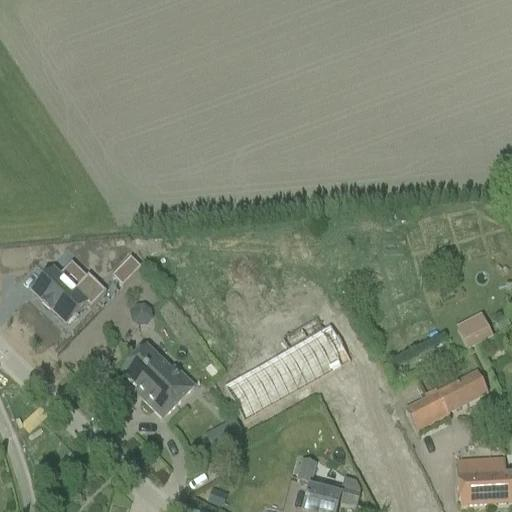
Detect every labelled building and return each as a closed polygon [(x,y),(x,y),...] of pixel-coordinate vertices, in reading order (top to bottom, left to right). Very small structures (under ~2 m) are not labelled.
[(307,253),(306,277),(346,279),(347,255),(307,253)] [(210,258),(178,291),(199,311),(231,278),(210,258)] [(130,283),(140,272),(130,262),(120,273),(130,283)] [(55,275),(32,298),(66,332),(67,330),(69,332),(78,323),(76,322),(87,311),(91,315),(107,300),(90,282),(75,296),(55,275)] [(306,277),(305,295),(345,297),(346,279),(306,277)] [(231,278),(199,311),(209,321),(216,314),(226,323),(251,297),(231,278)] [(305,295),(304,323),(344,314),(345,297),(305,295)] [(251,297),(226,323),(247,343),(272,317),(251,297)] [(344,314),(304,323),(317,349),(352,330),(344,314)] [(454,328),(466,353),(493,340),(481,315),(454,328)] [(352,330),(317,349),(326,367),(362,349),(352,330)] [(133,396),(141,403),(162,424),(194,391),(175,371),(172,374),(145,350),(120,376),(136,392),(133,396)] [(232,366),(227,370),(233,380),(241,376),(251,396),(287,378),(277,357),(252,369),(246,358),(232,366)] [(287,378),(251,396),(261,415),(252,419),(260,435),(279,424),(273,412),(298,399),(287,378)] [(446,416),(486,396),(477,378),(437,398),(435,394),(424,400),(426,404),(404,415),(414,437),(448,419),(446,416)] [(331,473),(347,463),(318,411),(301,421),(331,473)] [(206,471),(212,481),(222,475),(216,465),(206,471)] [(296,485),(309,488),(315,469),(301,465),(296,485)] [(456,468),(459,511),(511,507),(511,479),(504,480),(503,465),(456,468)] [(343,482),(340,492),(359,497),(360,493),(356,485),(343,482)] [(303,511),(336,511),(337,508),(353,511),(354,511),(359,497),(340,492),(338,500),(308,492),(303,511)] [(211,493),(207,506),(220,511),(225,498),(211,493)]
